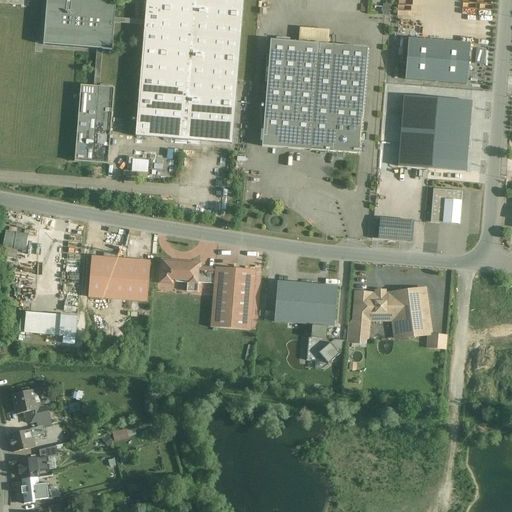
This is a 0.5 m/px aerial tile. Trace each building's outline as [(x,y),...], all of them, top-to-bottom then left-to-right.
[(117,25),(146,27),(138,137),(236,144),(245,0),(149,0),(148,19),(117,17),(118,4),(78,1),(78,0),(49,0),(46,48),(97,51),(95,86),(81,85),(76,162),(110,164),(116,88),(103,87),(106,51),(115,52),(117,25)] [(301,42),(273,40),(264,149),(362,157),(371,48),(331,44),(332,31),(302,29),(301,42)] [(470,44),(408,39),(405,80),(467,85),(470,44)] [(131,172),(149,172),(149,160),(132,159),(131,172)] [(434,189),(431,223),(459,225),(462,192),(434,189)] [(412,222),(380,219),(378,239),(412,242),(414,222),(412,222)] [(28,249),(29,234),(6,233),(6,248),(28,249)] [(149,261),(91,255),(87,296),(144,302),(149,261)] [(189,265),(173,264),(173,262),(162,261),(160,283),(172,284),(172,280),(187,281),(199,282),(200,269),(200,264),(189,263),(189,265)] [(255,271),(215,268),(215,270),(214,285),(210,328),(250,331),(255,271)] [(215,270),(200,269),(199,282),(198,283),(214,285),(215,270)] [(199,282),(187,281),(186,292),(198,293),(198,283),(199,282)] [(337,288),(277,283),(274,323),(311,326),(334,328),(337,288)] [(376,292),(376,297),(370,297),(370,295),(356,294),(353,339),(366,340),(368,320),(394,320),(396,340),(429,335),(430,335),(424,290),(390,294),(391,296),(384,296),(384,292),(376,292)] [(25,333),(77,337),(79,316),(26,312),(25,333)] [(326,328),(311,326),(310,338),(326,339),(326,328)] [(446,337),(430,335),(429,335),(428,349),(440,350),(440,347),(445,347),(446,337)] [(326,340),(308,338),(306,361),(311,361),(316,362),(315,369),(321,370),(344,351),(345,342),(335,341),(330,344),(326,340)] [(39,389),(12,395),(17,415),(26,413),(26,417),(38,414),(37,409),(36,404),(39,403),(39,400),(38,397),(40,396),(43,392),(39,389)] [(48,411),(43,408),(37,409),(38,414),(26,417),(28,424),(37,422),(38,428),(52,425),(52,424),(51,424),(48,411)] [(29,432),(9,436),(13,453),(33,448),(29,432)] [(55,447),(39,451),(40,459),(47,458),(47,459),(58,457),(57,446),(55,447)] [(40,459),(19,462),(20,468),(19,468),(20,474),(21,474),(21,480),(38,479),(37,471),(48,470),(48,465),(48,463),(47,459),(47,458),(40,459)] [(38,479),(21,480),(24,505),(35,504),(35,501),(52,499),(50,484),(39,486),(38,479)]
